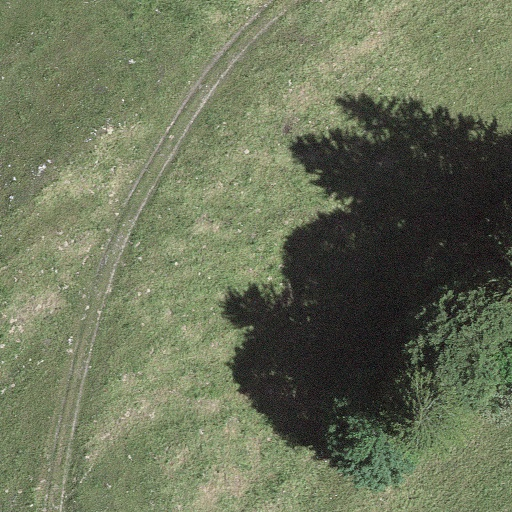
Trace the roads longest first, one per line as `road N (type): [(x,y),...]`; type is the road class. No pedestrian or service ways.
road 1 (track): [(293,0),(200,106),(146,215),(73,511)]
road 2 (track): [(146,215),(151,379),(190,511)]
